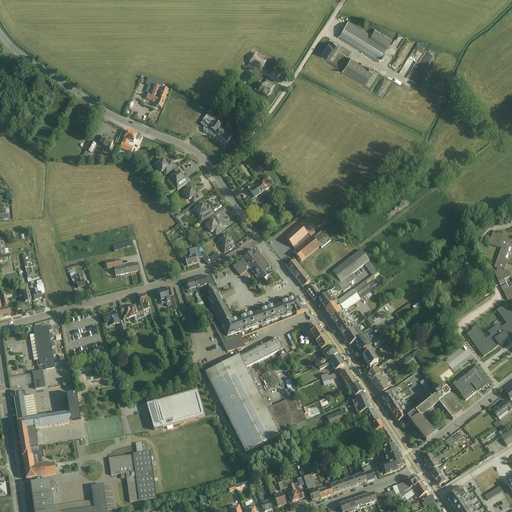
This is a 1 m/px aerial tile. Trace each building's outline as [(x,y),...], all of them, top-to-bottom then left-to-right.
[(392,40),(376,30),(374,29),(371,35),(348,21),(338,37),(378,62),(392,40)] [(325,57),(326,57),(330,59),(332,55),(332,56),(339,46),(334,43),(331,46),(328,44),(322,55),(323,55),(323,56),(325,57)] [(261,71),(268,61),(256,54),(250,64),(261,71)] [(350,59),(342,72),(364,85),(372,72),(350,59)] [(162,109),(170,87),(149,78),(146,83),(150,84),(146,93),(149,94),(147,99),(158,104),(156,106),(162,109)] [(268,97),(275,86),(267,81),(265,84),(263,87),(259,84),(255,89),(260,92),(268,97)] [(211,116),(209,114),(201,124),(202,125),(203,124),(206,126),(203,129),(225,147),(235,134),(230,130),(225,126),(224,129),(221,126),(224,123),(218,118),(215,121),(210,117),(211,116)] [(139,140),(141,136),(128,131),(122,146),(124,147),(125,146),(126,146),(128,141),(134,143),(136,139),(139,140)] [(108,139),(104,137),(103,139),(102,139),(101,139),(101,140),(101,141),(101,142),(100,144),(110,149),(114,142),(109,140),(109,141),(108,140),(108,139)] [(90,141),(85,150),(86,151),(92,154),(97,145),(91,142),(90,141)] [(167,164),(164,160),(156,165),(162,173),(163,171),(166,175),(176,167),(173,163),(172,165),(170,162),(167,164)] [(180,172),(172,178),(177,185),(176,185),(179,189),(177,190),(178,191),(191,181),(188,177),(186,179),(184,176),(183,176),(180,172)] [(267,179),(260,184),(254,188),(253,185),(248,189),(255,199),(272,186),(267,179)] [(282,187),(271,194),(274,197),(284,191),(282,187)] [(192,188),(184,193),(189,200),(191,199),(194,203),(203,197),(200,193),(198,194),(197,191),(195,192),(192,188)] [(203,204),(198,208),(197,211),(200,217),(199,218),(201,222),(214,213),(211,209),(209,210),(208,208),(206,209),(203,204)] [(182,213),(175,219),(181,225),(182,224),(179,219),(184,215),(182,213)] [(214,221),(206,226),(212,233),(213,232),(216,236),(225,230),(222,226),(220,227),(219,224),(217,225),(214,221)] [(300,226),(285,239),(288,243),(293,248),(308,235),(300,226)] [(314,237),(295,253),(304,264),(322,248),(324,250),(332,243),(323,233),(316,239),(314,237)] [(228,235),(223,239),(222,243),(223,245),(220,247),(225,254),(233,248),(230,245),(233,243),(231,240),(230,238),(229,238),(228,235)] [(511,240),(495,235),(492,245),(502,248),(497,267),(499,271),(495,273),(499,282),(506,278),(511,288),(504,292),(507,298),(511,295),(511,300),(511,303),(511,309),(507,303),(496,312),(503,321),(498,324),(496,321),(485,329),(487,333),(483,336),(476,326),(466,334),(483,357),(499,345),(508,339),(511,335),(511,240)] [(132,241),(113,246),(115,252),(134,246),(132,241)] [(191,256),(185,258),(187,267),(198,263),(197,260),(203,258),(196,248),(189,250),(191,256)] [(261,283),(273,273),(253,250),(232,267),(240,276),(248,271),(246,269),(247,268),(248,267),(261,283)] [(360,250),(330,275),(339,285),(369,261),(360,250)] [(218,253),(210,258),(212,261),(220,256),(218,253)] [(24,264),(22,254),(16,255),(18,265),(24,264)] [(114,268),(116,277),(139,272),(138,263),(127,266),(127,267),(123,267),(123,266),(121,266),(120,261),(106,263),(107,269),(114,268)] [(292,275),(300,268),(294,261),(286,268),(292,275)] [(76,268),(71,270),(73,277),(75,276),(78,289),(86,287),(84,280),(82,281),(81,280),(79,280),(76,268)] [(292,275),(298,282),(306,275),(300,268),(292,275)] [(303,288),(312,282),(306,275),(298,282),(303,288)] [(208,286),(204,287),(207,294),(219,289),(212,276),(205,277),(208,286)] [(197,289),(204,287),(208,286),(205,277),(195,280),(197,289)] [(197,289),(195,280),(185,283),(188,292),(197,289)] [(22,286),(26,302),(26,303),(32,301),(28,284),(22,286)] [(32,291),(33,295),(35,301),(43,298),(41,293),(45,292),(43,284),(37,286),(38,289),(32,291)] [(307,291),(310,297),(321,289),(317,284),(307,291)] [(218,321),(231,315),(219,289),(206,295),(218,321)] [(313,301),(324,294),(321,289),(310,297),(313,301)] [(160,301),(169,299),(167,290),(158,293),(160,301)] [(326,311),(336,303),(329,293),(318,301),(326,311)] [(11,317),(7,302),(6,296),(3,297),(3,299),(4,300),(3,300),(3,302),(5,308),(3,308),(6,318),(11,317)] [(416,307),(420,313),(431,306),(425,297),(421,300),(423,302),(416,307)] [(142,312),(149,310),(146,298),(139,300),(140,305),(142,312)] [(288,302),(293,315),(296,313),(297,316),(307,312),(297,298),(288,302)] [(288,302),(278,305),(282,318),(293,315),(288,302)] [(343,313),(336,303),(326,311),(333,321),(343,313)] [(142,312),(140,305),(123,310),(126,320),(138,317),(137,315),(142,313),(142,312)] [(267,309),(271,322),(282,318),(278,305),(267,309)] [(267,309),(256,313),(261,326),(271,322),(267,309)] [(109,328),(120,325),(116,310),(102,314),(105,325),(108,324),(109,328)] [(246,317),(251,330),(261,326),(256,313),(246,317)] [(355,329),(343,313),(333,321),(344,337),(349,333),(355,329)] [(238,335),(234,322),(231,315),(218,321),(226,339),(238,335)] [(246,317),(234,322),(238,335),(251,330),(246,317)] [(310,336),(319,330),(316,324),(307,330),(310,336)] [(383,325),(379,327),(383,336),(387,334),(383,325)] [(41,372),(58,368),(50,326),(33,329),(41,372)] [(310,336),(316,344),(325,338),(319,330),(310,336)] [(349,333),(344,337),(342,338),(347,345),(354,340),(349,333)] [(354,344),(360,354),(372,346),(370,343),(372,341),(368,334),(362,338),(354,344)] [(387,337),(376,343),(379,347),(389,341),(387,337)] [(321,352),(330,346),(325,338),(316,344),(321,352)] [(282,352),(276,340),(240,358),(246,368),(282,352)] [(328,362),(337,356),(332,348),(323,355),(328,362)] [(419,350),(411,356),(413,358),(415,356),(424,368),(431,363),(428,359),(426,360),(419,350)] [(369,369),(378,363),(372,353),(362,359),(369,369)] [(246,454),(280,437),(239,357),(205,374),(246,454)] [(335,373),(344,367),(339,358),(329,364),(335,373)] [(288,367),(266,375),(272,391),(286,386),(287,390),(288,390),(291,398),(297,396),(296,394),(298,393),(288,367)] [(367,376),(372,383),(383,375),(379,368),(367,376)] [(456,384),(453,386),(465,402),(479,391),(488,384),(475,369),(456,384)] [(340,377),(349,390),(357,385),(348,371),(340,377)] [(37,374),(39,392),(50,391),(48,373),(37,374)] [(23,387),(37,386),(37,375),(30,375),(30,377),(24,377),(24,383),(23,383),(23,387)] [(376,389),(388,382),(383,375),(372,383),(376,389)] [(430,380),(423,383),(427,391),(434,388),(430,380)] [(376,389),(380,396),(392,388),(388,382),(376,389)] [(355,399),(363,394),(357,385),(349,390),(355,399)] [(381,399),(391,413),(406,403),(396,388),(381,399)] [(407,420),(426,443),(435,436),(422,421),(439,407),(452,424),(463,415),(449,397),(451,396),(445,389),(435,397),(436,398),(407,420)] [(12,393),(25,482),(56,477),(54,466),(39,468),(38,460),(43,459),(42,448),(38,449),(35,432),(82,425),(77,395),(66,397),(69,414),(28,421),(23,392),(12,393)] [(198,392),(148,405),(155,431),(205,417),(198,392)] [(358,416),(371,411),(366,398),(352,404),(358,416)] [(511,411),(511,408),(506,401),(492,412),(498,420),(508,412),(509,414),(511,411)] [(399,425),(414,414),(406,403),(391,413),(399,425)] [(364,415),(371,427),(380,422),(373,410),(364,415)] [(348,411),(331,418),(335,427),(352,420),(348,411)] [(375,433),(384,428),(380,422),(371,427),(375,433)] [(511,444),(511,430),(511,431),(501,438),(508,448),(511,444)] [(453,437),(446,443),(451,449),(458,444),(453,437)] [(384,460),(400,453),(397,445),(380,452),(384,460)] [(386,467),(393,465),(403,460),(400,453),(384,460),(386,467)] [(151,454),(109,459),(111,475),(120,474),(121,481),(127,480),(130,504),(157,500),(151,454)] [(424,464),(426,466),(435,460),(432,454),(424,459),(426,463),(424,464)] [(396,473),(406,466),(403,460),(393,465),(396,473)] [(430,473),(440,467),(435,460),(426,466),(430,473)] [(385,477),(396,473),(393,465),(386,467),(381,469),(385,477)] [(438,487),(446,482),(438,470),(430,475),(438,487)] [(367,484),(375,482),(371,472),(364,475),(367,484)] [(367,484),(364,475),(358,477),(362,486),(367,484)] [(356,488),(362,486),(358,477),(353,479),(356,488)] [(401,496),(412,490),(422,484),(418,479),(412,477),(396,487),(401,496)] [(356,488),(353,479),(348,481),(351,490),(356,488)] [(49,481),(29,484),(33,511),(105,511),(102,486),(90,487),(91,503),(53,509),(49,481)] [(345,492),(351,490),(348,481),(342,483),(345,492)] [(282,485),(285,492),(293,490),(290,482),(282,485)] [(345,492),(342,483),(336,485),(340,494),(345,492)] [(419,500),(428,494),(422,484),(412,490),(419,500)] [(333,496),(340,494),(336,485),(330,487),(333,496)] [(498,485),(483,494),(488,501),(503,492),(501,489),(498,485)] [(333,496),(330,487),(324,489),(327,498),(333,496)] [(320,501),(327,498),(324,489),(317,492),(320,501)] [(451,505),(461,498),(456,491),(446,497),(451,505)] [(299,502),(304,500),(301,492),(295,494),(299,502)] [(320,501),(317,492),(309,495),(312,504),(320,501)] [(299,502),(295,494),(289,497),(292,505),(299,502)] [(377,504),(374,494),(367,497),(370,507),(377,504)] [(278,509),(286,507),(283,496),(274,498),(278,509)] [(364,509),(370,507),(367,497),(361,499),(364,509)] [(426,509),(434,504),(430,498),(422,503),(426,509)] [(451,505),(455,510),(464,504),(461,498),(451,505)] [(364,509),(361,499),(353,501),(357,511),(364,509)] [(349,511),(353,511),(357,511),(353,501),(346,503),(349,511)] [(262,511),(270,511),(272,511),(269,502),(261,505),(262,511)] [(349,511),(346,503),(339,506),(340,511),(349,511)]
